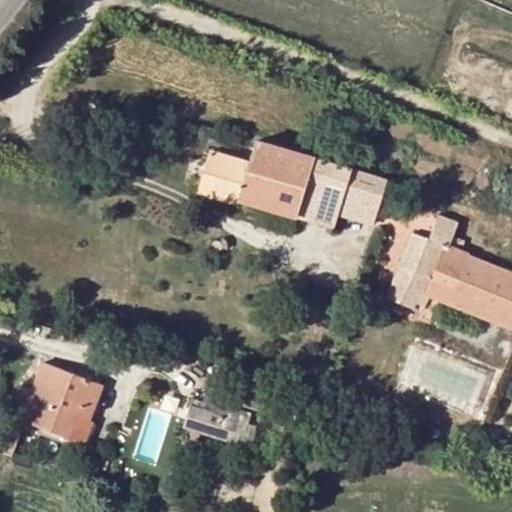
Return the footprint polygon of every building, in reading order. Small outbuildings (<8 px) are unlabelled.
[(295,215),(312,156),(254,138),(247,161),(207,149),(195,190),(234,202),(235,197),(295,215)] [(335,213),(349,167),(312,156),(295,215),(331,226),(335,213)] [(371,224),(384,179),(349,167),(335,213),(371,224)] [(422,306),(427,294),(511,328),(511,271),(457,250),(446,246),(452,232),(457,220),(436,212),(426,238),(410,232),(385,298),(412,309),(415,303),(422,306)] [(452,232),(446,246),(457,250),(462,236),(452,232)] [(101,384),(40,361),(18,419),(83,443),(91,420),(87,419),(101,384)] [(251,374),(235,370),(232,380),(248,385),(251,374)] [(272,410),(276,397),(251,390),(247,403),(272,410)] [(232,419),(225,417),(227,409),(212,404),(210,411),(200,407),(202,401),(192,398),(182,427),(226,440),(232,419)] [(229,410),(248,416),(249,412),(231,406),(229,410)] [(232,419),(226,440),(230,441),(237,421),(232,419)] [(107,460),(96,456),(93,464),(105,468),(107,460)]
